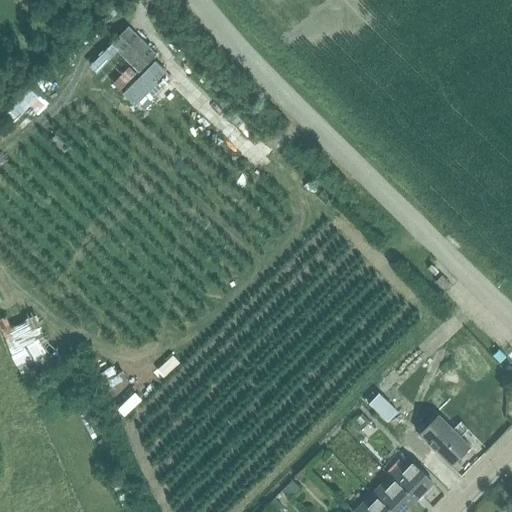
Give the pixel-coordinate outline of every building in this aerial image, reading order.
[(156,56),(144,44),(127,27),(109,45),(138,74),(156,56)] [(511,346),(503,335),(491,345),(501,359),(511,350),(511,346)] [(378,395),(369,404),(387,422),(396,413),(378,395)] [(14,428),(24,423),(15,405),(4,410),(14,428)] [(361,414),(353,422),(361,430),(369,422),(361,414)] [(418,434),(414,430),(405,439),(424,459),(432,451),(448,467),(469,446),(458,436),(466,428),(459,422),(452,429),(438,415),(418,434)] [(433,485),(407,459),(389,478),(415,503),(433,485)] [(406,511),(415,503),(389,478),(372,495),(388,511),(406,511)] [(291,497),(300,488),(292,480),(283,489),(291,497)] [(388,511),(372,495),(355,511),(388,511)] [(270,511),(275,511),(282,505),(274,498),(265,507),(270,511)]
